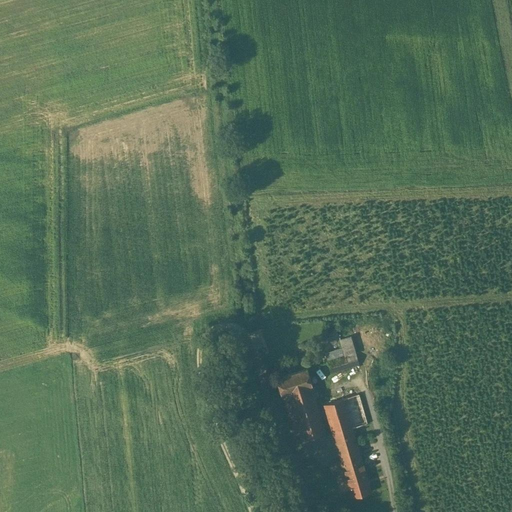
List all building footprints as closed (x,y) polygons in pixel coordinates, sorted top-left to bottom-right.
[(333,331),(326,337),(332,343),(339,336),(333,331)] [(345,356),(328,362),(331,372),(348,367),(345,356)] [(306,368),(276,378),(281,394),(282,394),(309,385),(310,385),(311,385),(306,368)] [(309,385),(282,394),(296,441),(323,433),(315,407),(309,385)] [(254,390),(245,394),(249,403),(257,399),(254,390)] [(358,393),(342,398),(358,453),(374,448),(358,393)] [(358,453),(342,398),(324,404),(324,405),(332,430),(352,497),(370,492),(358,453)] [(324,405),(315,407),(323,433),(332,430),(324,405)]
